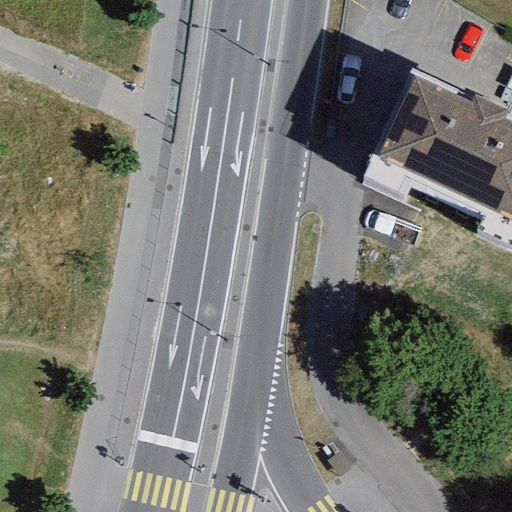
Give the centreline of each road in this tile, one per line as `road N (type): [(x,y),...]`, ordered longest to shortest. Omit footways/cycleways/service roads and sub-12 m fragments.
road 1 (secondary): [(279,0),(235,334)]
road 2 (secondary): [(320,511),(271,426),(235,334)]
road 3 (secondary): [(235,334),(200,511)]
road 4 (residential): [(0,41),(159,119)]
